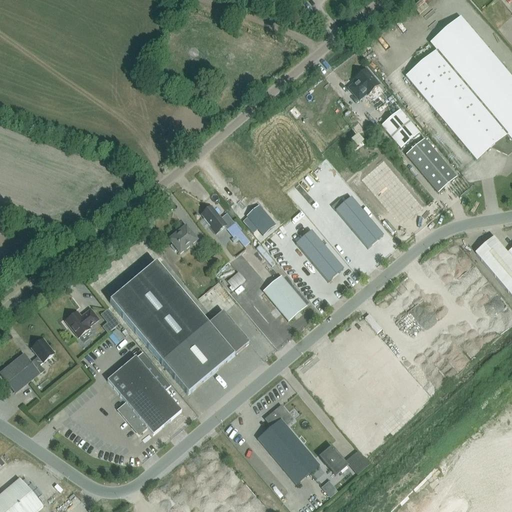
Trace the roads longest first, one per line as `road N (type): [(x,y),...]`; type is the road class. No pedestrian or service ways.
road 1 (unclassified): [(0,425),(88,485),(128,489),(154,476),(432,239),(511,216)]
road 2 (tertiary): [(0,311),(383,0)]
road 3 (unknown): [(314,340),(360,406),(373,412),(391,405),(412,380),(414,359),(364,297)]
